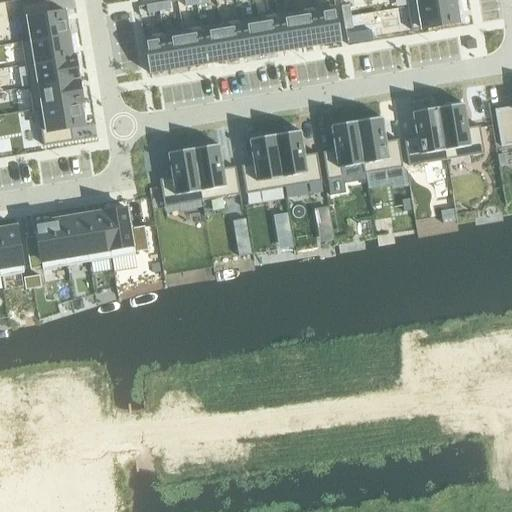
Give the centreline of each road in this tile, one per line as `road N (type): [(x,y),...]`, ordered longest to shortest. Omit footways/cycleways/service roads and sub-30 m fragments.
road 1 (residential): [(511,390),(0,471)]
road 2 (residential): [(116,119),(511,56)]
road 3 (residential): [(0,193),(124,173),(116,119)]
road 4 (residential): [(116,119),(95,0)]
